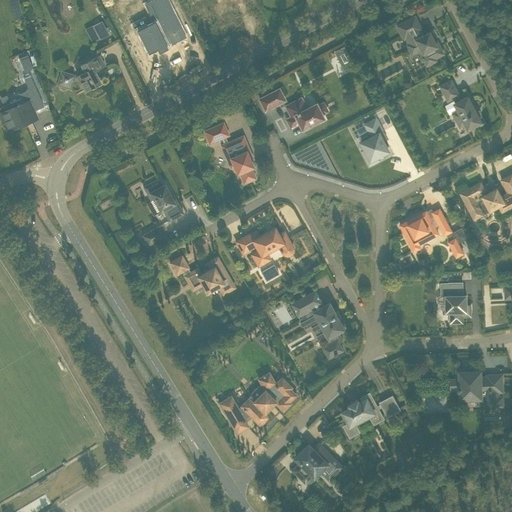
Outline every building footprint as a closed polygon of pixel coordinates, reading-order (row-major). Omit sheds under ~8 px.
[(148,21),(138,25),(152,55),(161,51),(162,53),(171,48),(170,46),(176,44),(172,35),(185,29),(171,0),(164,0),(149,7),(158,25),(151,28),(148,21)] [(201,0),(200,1),(201,4),(204,10),(204,9),(211,22),(233,11),(234,13),(235,12),(246,6),(242,0),(201,0)] [(426,66),(428,65),(436,61),(435,58),(438,57),(439,57),(442,56),(442,55),(444,54),(443,52),(443,51),(441,47),(440,47),(439,45),(437,46),(430,32),(429,32),(430,33),(424,35),(422,30),(423,30),(415,16),(397,25),(396,25),(401,34),(404,40),(406,39),(408,44),(406,45),(412,55),(418,51),(426,66)] [(101,22),(93,26),(100,39),(108,35),(101,22)] [(345,69),(354,65),(345,46),(336,51),(345,69)] [(19,60),(24,72),(33,68),(27,56),(19,60)] [(58,84),(60,85),(60,86),(60,87),(60,88),(61,89),(62,90),(63,90),(64,90),(65,90),(66,90),(66,89),(67,89),(67,88),(68,87),(70,88),(72,80),(81,83),(85,91),(100,83),(94,71),(104,66),(99,56),(80,66),(84,73),(81,74),(75,77),(75,75),(62,71),(58,84)] [(20,98),(0,107),(0,117),(2,123),(5,121),(9,130),(17,127),(16,124),(30,119),(28,115),(34,112),(33,111),(43,107),(30,76),(23,79),(28,90),(18,94),(20,98)] [(440,86),(448,102),(454,99),(455,102),(453,103),(457,110),(452,112),(455,119),(460,128),(464,125),(468,131),(475,128),(474,126),(480,122),(480,123),(481,122),(471,103),(473,102),(469,95),(460,99),(459,96),(459,95),(451,80),(440,86)] [(280,90),(261,100),(266,110),(285,101),(280,90)] [(300,123),(301,125),(304,130),(325,119),(322,114),(327,111),(323,104),(318,107),(317,105),(307,110),(301,99),(287,107),(292,117),(288,120),(292,127),(300,123)] [(389,152),(383,140),(386,138),(376,119),(365,125),(372,138),(362,143),(367,154),(365,156),(370,165),(379,160),(378,158),(389,152)] [(223,123),(204,131),(208,140),(209,145),(221,139),(223,144),(220,146),(230,169),(234,167),(237,175),(239,174),(243,184),(256,179),(251,168),(253,167),(251,161),(254,160),(251,153),(243,136),(228,142),(225,137),(229,135),(223,123)] [(481,183),(461,193),(465,202),(472,214),(474,219),(483,215),(484,218),(486,219),(487,220),(489,220),(491,219),(492,217),(493,216),(493,214),(493,213),(491,210),(499,206),(502,212),(507,209),(511,206),(511,174),(501,180),(506,188),(508,193),(501,196),(497,188),(487,194),(485,192),(485,191),(481,183)] [(183,213),(177,202),(174,203),(164,185),(161,186),(157,179),(143,187),(151,201),(153,200),(160,212),(163,210),(169,221),(183,213)] [(426,211),(400,225),(414,251),(420,248),(419,245),(439,234),(435,228),(440,225),(445,235),(452,231),(440,209),(433,212),(432,209),(427,212),(426,211)] [(159,226),(142,235),(148,246),(165,237),(159,226)] [(293,247),(293,246),(289,240),(284,231),(279,234),(274,227),(271,229),(272,230),(268,232),(267,231),(258,237),(255,231),(256,231),(256,230),(236,242),(243,254),(254,248),(256,250),(250,254),(257,267),(271,260),(268,253),(277,248),(281,253),(282,255),(285,257),(288,257),(290,256),(291,255),(292,254),(293,253),(293,251),(294,250),(293,248),(293,247)] [(456,237),(447,242),(456,259),(465,254),(456,237)] [(181,256),(170,263),(177,274),(183,271),(185,276),(189,283),(189,282),(194,280),(198,286),(197,287),(198,287),(202,285),(207,293),(219,286),(223,294),(234,287),(217,257),(207,263),(211,269),(201,275),(198,268),(190,273),(188,268),(181,256)] [(274,265),(261,272),(266,281),(279,274),(274,265)] [(440,303),(442,303),(442,304),(446,304),(446,313),(450,313),(450,323),(454,323),(460,323),(463,323),(463,317),(471,316),(471,305),(467,305),(467,295),(463,295),(462,283),(449,283),(441,284),(441,296),(440,297),(438,298),(438,300),(438,302),(440,303)] [(492,299),(502,299),(502,288),(492,288),(492,299)] [(323,348),(329,358),(330,358),(330,359),(338,354),(338,353),(343,351),(339,342),(343,340),(339,332),(344,329),(345,329),(340,320),(342,319),(337,311),(335,312),(330,303),(329,303),(330,303),(322,308),(320,304),(322,303),(315,291),(293,303),(292,304),(299,316),(300,316),(299,315),(302,314),(304,318),(301,319),(302,322),(301,323),(303,326),(304,326),(306,328),(317,322),(329,345),(324,348),(324,347),(323,348)] [(472,370),(458,370),(458,380),(460,380),(461,389),(458,390),(458,392),(461,391),(461,399),(471,398),(482,398),(483,416),(501,416),(500,408),(503,408),(502,395),(500,396),(500,393),(502,393),(501,377),(487,378),(480,378),(480,372),(472,372),(472,370)] [(248,399),(241,406),(241,407),(238,410),(231,397),(219,403),(237,433),(248,427),(244,419),(250,415),(259,425),(261,424),(262,423),(263,422),(264,421),(265,420),(266,419),(267,417),(263,414),(264,413),(275,402),(276,403),(283,411),(290,403),(289,402),(296,395),(290,389),(291,388),(281,378),(275,384),(274,384),(275,383),(269,373),(264,375),(262,376),(263,376),(258,379),(261,384),(258,385),(256,387),(253,390),(251,392),(250,395),(248,399)] [(374,425),(384,419),(370,393),(362,398),(363,401),(359,404),(358,402),(350,406),(351,408),(343,412),(349,424),(345,426),(349,435),(350,437),(360,431),(356,425),(370,418),(374,425)] [(386,412),(388,417),(400,411),(392,397),(381,403),(386,412)] [(342,467),(320,445),(314,450),(309,446),(297,458),(301,463),(294,470),(306,482),(313,475),(316,478),(322,472),(329,480),(342,467)]
